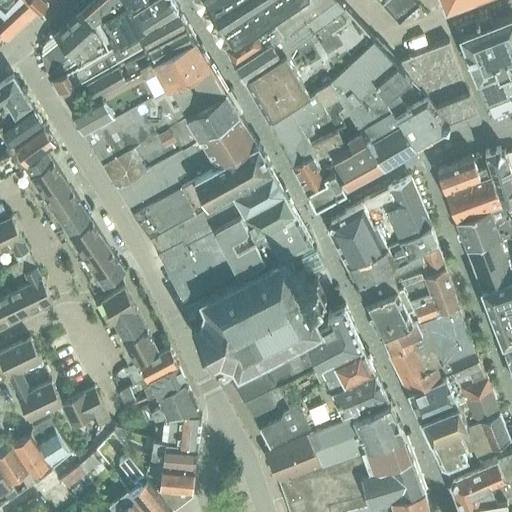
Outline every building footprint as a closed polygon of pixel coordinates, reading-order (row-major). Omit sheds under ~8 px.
[(0,0),(0,31),(3,34),(40,0),(0,0)] [(93,17),(120,0),(90,0),(83,7),(92,18),(93,17)] [(180,5),(176,0),(120,0),(93,17),(96,22),(108,46),(180,5)] [(200,0),(226,43),(288,0),(200,0)] [(288,0),(226,43),(237,60),(246,75),(270,118),(329,78),(331,76),(374,36),(341,0),(288,0)] [(404,0),(384,0),(381,2),(390,12),(404,0)] [(404,0),(390,12),(399,22),(419,4),(415,0),(404,0)] [(79,63),(61,73),(53,78),(60,90),(147,42),(150,41),(188,20),(180,5),(108,46),(79,63)] [(108,46),(96,22),(93,17),(92,18),(83,7),(55,31),(75,54),(74,56),(79,63),(108,46)] [(461,34),(478,77),(481,78),(479,81),(489,103),(511,91),(511,13),(493,21),(490,11),(478,16),(458,24),(462,33),(461,34)] [(72,109),(89,99),(128,78),(125,71),(196,33),(188,20),(150,41),(147,42),(60,90),(72,109)] [(42,48),(61,73),(79,63),(74,56),(75,54),(55,31),(50,36),(44,43),(42,48)] [(84,128),(171,82),(211,60),(196,33),(125,71),(128,78),(89,99),(72,109),(84,128)] [(339,91),(336,93),(346,105),(363,130),(386,163),(391,160),(418,144),(376,82),(398,61),(374,36),(331,76),(339,91)] [(427,93),(447,117),(476,105),(449,39),(402,58),(402,59),(398,62),(427,93)] [(211,60),(171,82),(84,128),(104,159),(228,87),(211,60)] [(376,82),(418,144),(448,127),(450,119),(449,119),(447,117),(427,93),(398,62),(398,61),(376,82)] [(0,123),(33,103),(15,74),(0,84),(0,123)] [(334,128),(337,126),(345,121),(339,111),(346,105),(336,93),(339,91),(331,76),(329,78),(270,118),(293,160),(316,148),(312,141),(334,128)] [(241,109),(228,87),(104,159),(119,183),(139,172),(144,166),(150,162),(182,144),(183,146),(203,135),(201,132),(241,109)] [(33,103),(0,123),(0,129),(7,143),(44,121),(33,103)] [(182,144),(150,162),(144,166),(139,172),(119,183),(134,207),(258,139),(241,109),(201,132),(203,135),(183,146),(182,144)] [(0,176),(15,169),(28,161),(28,160),(46,148),(56,142),(44,121),(8,143),(12,151),(0,157),(0,176)] [(316,148),(293,160),(316,202),(347,185),(334,163),(339,160),(333,148),(343,143),(340,138),(344,136),(337,126),(334,128),(312,141),(316,148)] [(363,130),(343,143),(333,148),(339,160),(334,163),(347,185),(386,163),(363,130)] [(134,207),(151,232),(273,165),(258,139),(134,207)] [(485,150),(491,170),(500,201),(511,196),(511,169),(505,149),(500,146),(485,150)] [(46,148),(28,160),(28,161),(15,169),(23,181),(26,178),(51,216),(48,219),(62,241),(66,239),(90,277),(87,279),(95,291),(126,270),(46,148)] [(439,170),(445,187),(488,171),(482,151),(474,154),(440,167),(439,170)] [(151,232),(156,242),(176,232),(180,240),(192,234),(193,235),(284,186),(273,165),(151,232)] [(445,187),(456,217),(490,205),(490,206),(501,201),(500,201),(491,170),(488,171),(445,187)] [(370,196),(367,197),(376,214),(371,216),(374,222),(377,221),(387,242),(399,237),(410,233),(431,224),(410,175),(370,196)] [(238,269),(240,273),(310,239),(312,238),(310,236),(306,238),(283,192),(286,190),(284,186),(193,235),(192,234),(180,240),(176,232),(156,242),(185,295),(238,269)] [(456,217),(467,245),(507,230),(508,231),(511,229),(511,196),(500,201),(501,201),(490,206),(490,205),(456,217)] [(330,224),(348,259),(387,242),(377,221),(374,222),(371,216),(376,214),(367,197),(363,199),(349,207),(332,217),(330,224)] [(12,214),(0,220),(0,248),(11,243),(16,253),(28,248),(16,223),(20,221),(16,213),(12,215),(12,214)] [(365,295),(399,280),(427,270),(445,262),(438,241),(431,224),(410,233),(399,237),(387,242),(348,259),(347,260),(365,295)] [(467,245),(483,286),(511,275),(511,229),(508,231),(507,230),(467,245)] [(240,273),(185,301),(222,379),(324,328),(316,309),(321,307),(322,309),(325,307),(325,303),(324,301),(323,302),(319,295),(325,292),(326,294),(327,293),(326,291),(328,289),(327,287),(325,288),(318,275),(320,273),(319,270),(316,272),(314,270),(313,270),(314,273),(308,276),(304,268),(307,267),(307,265),(309,268),(317,264),(309,248),(313,246),(310,239),(240,273)] [(31,254),(9,265),(15,276),(25,271),(30,281),(9,291),(20,314),(53,298),(53,297),(56,296),(53,288),(49,290),(37,265),(31,254)] [(365,295),(381,328),(420,311),(421,315),(459,300),(445,262),(427,270),(399,280),(365,295)] [(511,275),(483,286),(503,339),(511,335),(511,275)] [(119,344),(130,364),(159,349),(125,284),(96,300),(107,320),(103,322),(115,345),(119,344)] [(0,323),(20,314),(9,291),(0,295),(0,323)] [(380,328),(390,347),(415,336),(416,338),(458,322),(459,325),(467,321),(459,300),(421,315),(420,311),(381,328),(380,328)] [(232,375),(245,398),(279,381),(333,355),(363,341),(345,303),(329,310),(332,316),(321,321),(324,328),(232,375)] [(390,347),(403,375),(449,354),(475,342),(467,321),(459,325),(458,322),(416,338),(415,336),(390,347)] [(511,335),(503,339),(511,363),(511,335)] [(0,350),(0,356),(14,385),(25,379),(21,369),(42,358),(31,336),(0,350)] [(325,375),(331,387),(376,367),(363,341),(333,355),(339,366),(336,367),(338,371),(332,374),(330,372),(325,375)] [(449,354),(455,368),(459,380),(486,369),(475,342),(449,354)] [(134,382),(150,376),(154,374),(179,363),(170,344),(159,349),(130,364),(126,366),(134,382)] [(403,375),(409,388),(455,368),(449,354),(403,375)] [(150,376),(153,382),(144,386),(149,398),(150,398),(188,381),(179,363),(154,374),(150,376)] [(387,390),(376,367),(331,387),(325,375),(325,374),(316,379),(318,382),(290,403),(284,407),(281,413),(259,423),(270,442),(290,431),(342,408),(344,410),(387,390)] [(409,388),(421,414),(465,395),(465,394),(459,380),(455,368),(409,388)] [(459,380),(465,394),(491,385),(486,369),(459,380)] [(30,418),(62,402),(63,401),(63,400),(52,379),(30,389),(25,379),(14,385),(30,418)] [(146,418),(165,416),(171,415),(187,410),(202,412),(188,381),(150,398),(152,402),(141,407),(146,418)] [(245,398),(259,423),(281,413),(284,407),(290,403),(279,381),(245,398)] [(119,389),(126,405),(127,404),(129,403),(133,401),(137,400),(130,384),(119,389)] [(63,401),(62,402),(72,423),(94,413),(99,424),(111,418),(95,385),(63,400),(63,401)] [(431,435),(459,424),(500,407),(491,385),(465,394),(465,395),(421,414),(431,435)] [(265,451),(279,477),(280,477),(280,476),(405,432),(391,399),(266,450),(265,451)] [(500,407),(459,424),(471,452),(490,444),(510,435),(500,407)] [(158,425),(156,439),(198,445),(202,412),(187,410),(171,415),(165,416),(163,426),(158,425)] [(37,432),(34,434),(52,462),(71,446),(61,433),(50,415),(33,424),(33,425),(41,421),(47,429),(40,435),(37,432)] [(459,424),(431,435),(443,461),(448,462),(471,452),(459,424)] [(32,430),(13,443),(32,473),(42,466),(45,472),(54,465),(52,462),(34,434),(32,430)] [(279,477),(287,499),(366,471),(414,456),(405,432),(280,476),(280,477),(279,477)] [(153,458),(165,462),(178,464),(178,466),(195,468),(198,445),(156,439),(153,458)] [(13,443),(0,451),(0,465),(10,481),(21,474),(25,481),(22,483),(25,488),(36,479),(32,473),(13,443)] [(497,456),(496,456),(511,489),(511,488),(511,495),(508,498),(509,510),(511,508),(511,450),(497,457),(497,456)] [(140,483),(131,490),(147,511),(168,511),(174,508),(163,494),(129,451),(120,458),(140,483)] [(94,452),(80,463),(69,472),(61,478),(67,487),(76,480),(77,481),(88,473),(86,470),(100,460),(94,452)] [(287,499),(291,511),(335,511),(391,497),(426,488),(414,456),(366,471),(287,499)] [(508,495),(508,498),(511,495),(511,488),(511,489),(496,456),(453,475),(451,481),(461,507),(466,505),(508,495)] [(171,488),(163,494),(174,508),(191,494),(195,468),(178,466),(178,464),(165,462),(163,483),(165,485),(171,487),(171,488)] [(0,465),(0,492),(4,490),(10,499),(18,494),(10,481),(0,465)] [(111,503),(117,511),(118,511),(147,511),(131,490),(130,488),(111,503)] [(391,497),(394,511),(430,511),(426,488),(391,497)] [(508,495),(466,505),(466,511),(511,511),(511,508),(509,510),(508,498),(508,495)] [(17,511),(36,511),(45,505),(38,496),(17,511)] [(335,511),(394,511),(391,497),(335,511)]
